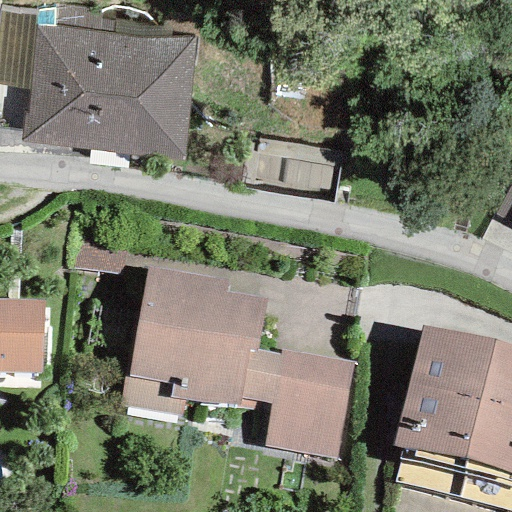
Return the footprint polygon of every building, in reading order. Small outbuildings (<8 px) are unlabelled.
[(0,86),(27,91),(34,25),(36,12),(0,6),(0,86)] [(183,161),(196,37),(34,25),(27,91),(22,145),(183,161)] [(511,171),(488,217),(511,229),(511,171)] [(228,281),(147,268),(128,377),(124,376),(118,407),(182,417),(186,401),(239,407),(241,399),(249,350),(257,351),(266,299),(227,292),(228,281)] [(44,300),(0,298),(0,373),(42,375),(44,300)] [(511,476),(511,348),(422,326),(392,446),(511,476)] [(336,460),(352,362),(280,349),(279,356),(257,351),(249,350),(241,399),(271,404),(264,446),(336,460)]
